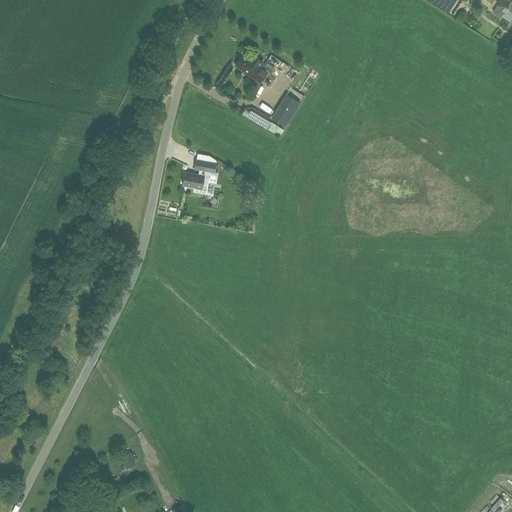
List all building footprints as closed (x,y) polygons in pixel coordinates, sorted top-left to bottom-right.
[(499,7),(500,9),(503,12),(505,11),(511,15),(511,0),(501,0),(497,6),(499,7)] [(253,78),(253,77),(258,80),(264,71),(259,68),(262,63),(252,56),(248,61),(241,56),(235,66),(253,78)] [(272,116),(284,123),(287,118),(286,118),(297,102),(286,95),(272,116)] [(261,112),(251,107),(247,115),(256,120),(254,122),(265,128),(269,120),(259,115),(261,112)] [(216,162),(195,158),(193,169),(214,172),(216,162)] [(182,186),(201,190),(204,176),(185,172),(182,186)] [(119,456),(125,468),(135,464),(128,452),(119,456)] [(187,511),(183,503),(174,508),(176,511),(187,511)]
